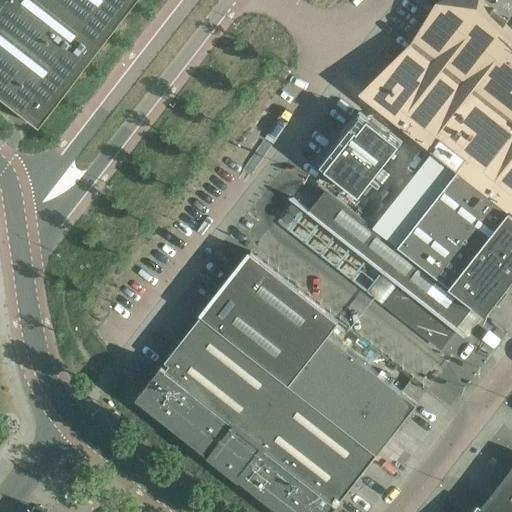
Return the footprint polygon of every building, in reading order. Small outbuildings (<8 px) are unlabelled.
[(103,28),(124,0),(0,0),(0,98),(35,126),(71,80),(76,73),(108,32),(103,28)] [(511,28),(506,23),(509,19),(493,8),(493,9),(483,0),(448,0),(419,42),(369,98),(459,169),(511,211),(511,28)] [(373,179),(401,143),(361,112),(330,151),(370,182),(378,189),(381,185),(373,179)] [(370,182),(330,151),(320,164),(360,195),(370,182)] [(511,211),(459,169),(399,245),(482,311),(482,310),(486,314),(495,303),(498,305),(509,292),(506,289),(511,283),(511,211)] [(482,311),(399,245),(319,183),(318,184),(326,189),(310,210),(294,197),(293,199),(384,270),(369,289),(369,288),(368,289),(442,347),(457,328),(469,337),(470,336),(457,326),(474,305),(481,312),(482,311)] [(340,320),(252,251),(227,283),(315,352),(330,333),(340,320)] [(315,352),(227,283),(202,314),(290,384),(315,352)] [(378,453),(290,384),(202,314),(166,360),(170,364),(168,367),(163,364),(138,396),(214,456),(219,450),(242,468),(237,474),(285,511),(331,511),(339,502),(335,499),(338,495),(342,499),(378,453)] [(417,402),(403,391),(330,333),(315,352),(290,384),(378,453),(417,402)] [(511,511),(511,467),(480,509),(476,507),(472,511),(511,511)]
